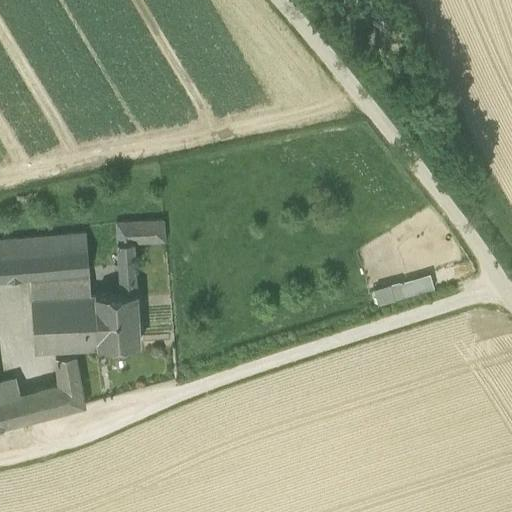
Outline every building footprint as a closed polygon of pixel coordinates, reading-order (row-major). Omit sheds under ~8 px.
[(116,223),(121,293),(136,292),(133,243),(166,242),(164,221),(116,223)] [(0,279),(30,277),(89,272),(86,233),(0,240),(0,279)] [(381,305),(437,286),(432,270),(376,289),(381,305)] [(30,277),(31,297),(72,296),(90,295),(89,272),(30,277)] [(72,296),(75,348),(139,344),(136,292),(121,293),(90,295),(72,296)] [(75,348),(72,296),(31,297),(35,350),(75,348)] [(59,384),(35,390),(42,417),(84,406),(75,355),(56,357),(59,384)] [(0,428),(26,421),(20,394),(19,395),(16,381),(0,384),(0,428)] [(35,390),(20,394),(26,421),(42,417),(35,390)]
